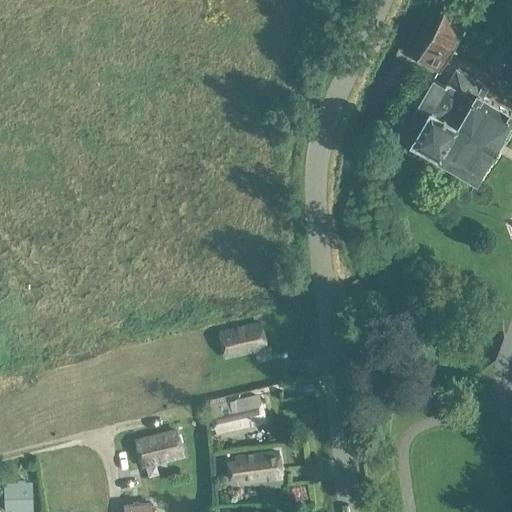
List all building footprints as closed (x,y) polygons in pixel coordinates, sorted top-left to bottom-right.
[(449,4),(416,60),(439,72),(471,17),(449,4)] [(399,121),(391,135),(409,146),(412,140),(473,176),(472,178),(474,179),(478,172),(477,172),(486,157),(487,158),(489,153),(488,153),(491,148),(492,149),(496,142),(495,142),(497,138),(498,139),(501,134),(499,134),(508,118),(510,119),(511,114),(511,113),(510,112),(509,113),(480,96),(486,87),(454,68),(443,86),(432,79),(409,118),(414,120),(409,127),(399,121)] [(261,320),(218,330),(225,360),(268,350),(261,320)] [(45,369),(50,398),(89,390),(84,361),(45,369)] [(0,382),(0,413),(28,408),(23,378),(0,382)] [(258,393),(208,405),(210,412),(208,412),(212,428),(214,428),(215,435),(265,424),(264,417),(265,417),(261,400),(260,401),(258,393)] [(178,428),(134,439),(142,468),(185,458),(178,428)] [(342,472),(341,456),(322,458),(320,439),(284,442),(286,473),(294,472),(295,476),(342,472)] [(235,459),(226,460),(229,483),(238,481),(238,487),(283,480),(279,449),(234,454),(235,459)] [(94,479),(93,459),(41,461),(42,481),(94,479)] [(18,482),(4,482),(4,511),(33,511),(33,482),(26,482),(26,480),(18,480),(18,482)] [(133,503),(124,503),(124,511),(153,511),(152,501),(140,502),(140,500),(133,501),(133,503)]
